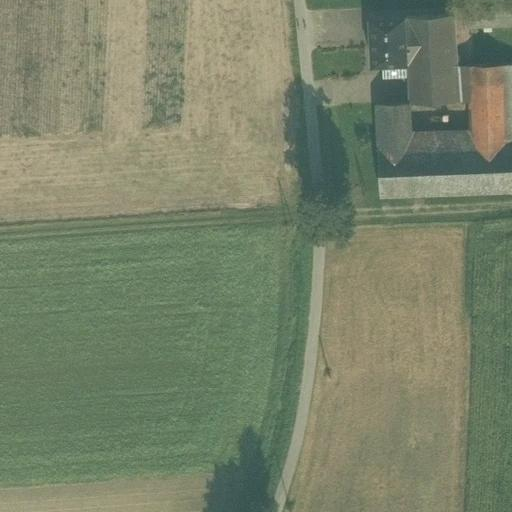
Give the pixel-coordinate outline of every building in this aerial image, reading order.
[(464,14),(464,29),(511,26),(511,6),(491,7),(491,13),(464,14)] [(409,104),(462,102),(460,66),(457,66),(454,14),(406,17),(408,65),(408,74),(409,102),(409,104)] [(370,19),(372,67),(387,66),(408,65),(406,17),(370,19)] [(511,64),(473,65),(474,101),(475,133),(476,147),(426,149),(429,194),(511,190),(511,64)] [(408,65),(387,66),(387,75),(408,74),(408,65)] [(462,102),(474,101),(473,65),(460,66),(462,102)] [(411,135),(409,104),(409,102),(376,104),(380,196),(414,195),(412,149),(411,135)] [(476,147),(475,133),(411,135),(412,149),(414,195),(429,194),(426,149),(476,147)]
